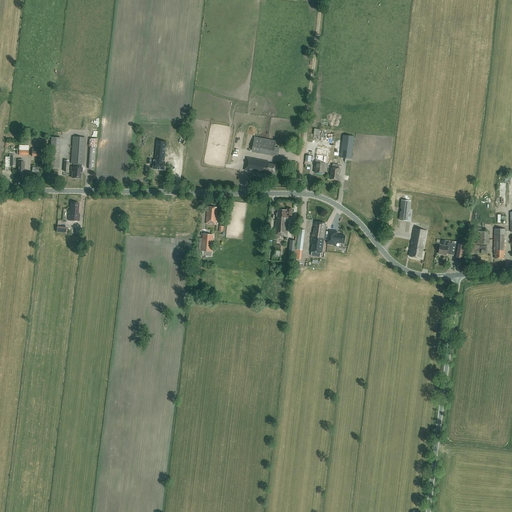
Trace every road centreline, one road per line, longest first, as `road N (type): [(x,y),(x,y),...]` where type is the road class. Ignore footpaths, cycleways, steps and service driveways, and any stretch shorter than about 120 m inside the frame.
road 1 (tertiary): [(458,275),(405,270),(359,222),(310,194),(0,190)]
road 2 (unclassified): [(430,511),(458,275)]
road 3 (track): [(295,193),(321,0)]
